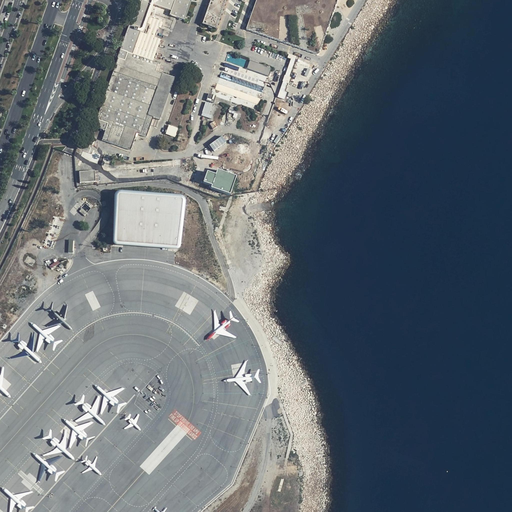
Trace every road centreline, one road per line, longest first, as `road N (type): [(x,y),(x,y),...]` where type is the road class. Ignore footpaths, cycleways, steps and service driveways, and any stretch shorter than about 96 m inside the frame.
road 1 (primary): [(0,220),(65,36)]
road 2 (primary): [(52,7),(0,153)]
